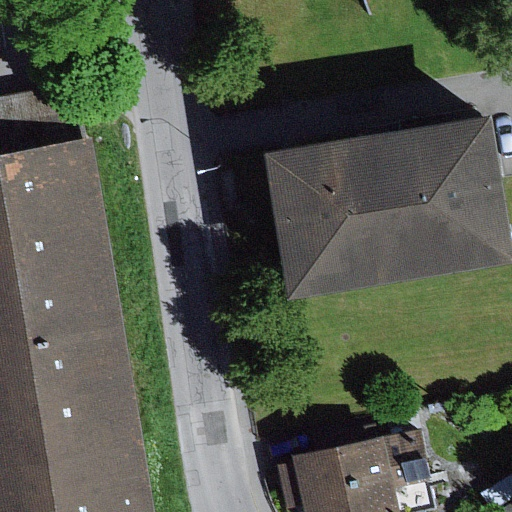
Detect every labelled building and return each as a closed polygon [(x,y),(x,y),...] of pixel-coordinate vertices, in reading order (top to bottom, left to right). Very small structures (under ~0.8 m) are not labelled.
[(0,159),(99,142),(89,82),(0,98),(0,159)] [(511,160),(505,113),(281,148),(304,295),(511,263),(511,160)] [(0,159),(0,511),(164,511),(99,142),(0,159)] [(426,435),(303,458),(304,462),(286,465),(293,506),(315,502),(317,511),(410,511),(439,507),(426,435)] [(511,478),(485,495),(494,511),(511,499),(511,478)]
